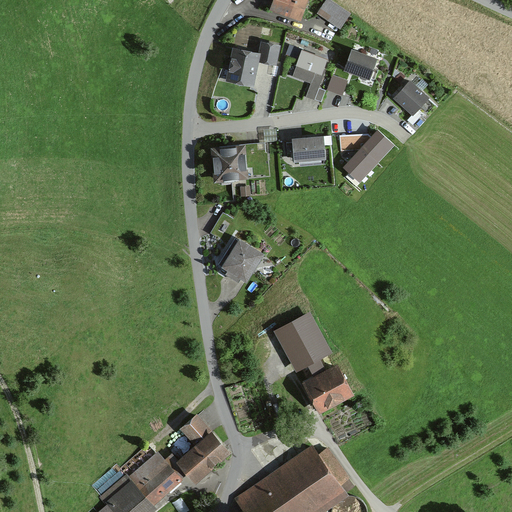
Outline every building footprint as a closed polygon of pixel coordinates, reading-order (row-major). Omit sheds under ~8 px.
[(311,0),(277,0),(273,13),(303,24),(311,0)] [(353,17),(332,1),(322,15),(343,31),(353,17)] [(265,57),(238,51),(231,86),(258,92),(264,63),(278,66),(282,49),(267,46),(265,57)] [(333,63),(302,52),(293,77),(314,84),(309,99),(319,102),(333,63)] [(381,62),(355,53),(348,74),(374,83),(381,62)] [(433,99),(414,83),(395,104),(413,121),(433,99)] [(328,140),(296,143),(298,166),(330,163),(328,140)] [(268,145),(214,150),(217,183),(271,178),(268,145)] [(266,259),(239,240),(220,267),(247,286),(266,259)] [(307,327),(284,338),(303,376),(333,361),(326,346),(319,350),(307,327)] [(345,369),(311,385),(326,416),(359,401),(345,369)] [(234,457),(198,417),(183,430),(199,448),(182,463),(202,485),(234,457)] [(326,511),(352,495),(321,448),(245,498),(254,511),(326,511)] [(112,506),(105,511),(155,511),(190,483),(161,450),(105,498),(112,506)] [(78,487),(75,479),(60,485),(63,493),(78,487)]
